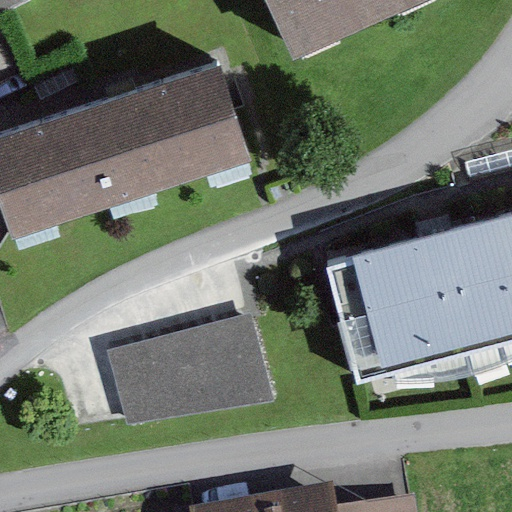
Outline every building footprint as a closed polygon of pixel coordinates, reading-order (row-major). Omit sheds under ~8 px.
[(0,0),(0,21),(42,0),(0,0)] [(283,0),(309,62),(458,0),(283,0)] [(242,67),(0,138),(0,166),(22,241),(272,168),(242,67)] [(380,372),(511,335),(511,222),(351,268),(380,372)] [(253,319),(119,349),(137,430),(271,400),(253,319)] [(358,511),(355,499),(296,511),(358,511)]
